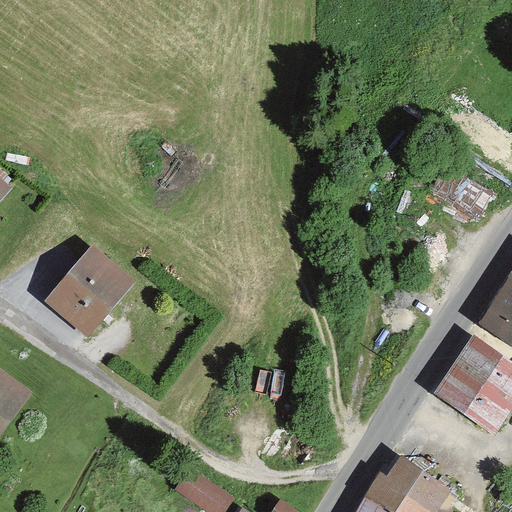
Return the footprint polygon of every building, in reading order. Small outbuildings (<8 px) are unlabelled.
[(82,325),(123,281),(93,254),(52,297),(82,325)] [(511,285),(489,320),(485,327),(511,344),(511,285)] [(511,362),(501,354),(477,339),(440,394),(493,431),(505,412),(511,416),(511,362)] [(0,408),(18,384),(0,369),(0,408)] [(375,487),(369,498),(395,511),(433,511),(448,490),(406,460),(390,480),(385,477),(382,475),(375,487)] [(189,465),(176,485),(215,511),(218,511),(231,493),(189,465)] [(395,511),(369,498),(361,511),(395,511)] [(297,511),(279,500),(271,511),(297,511)]
